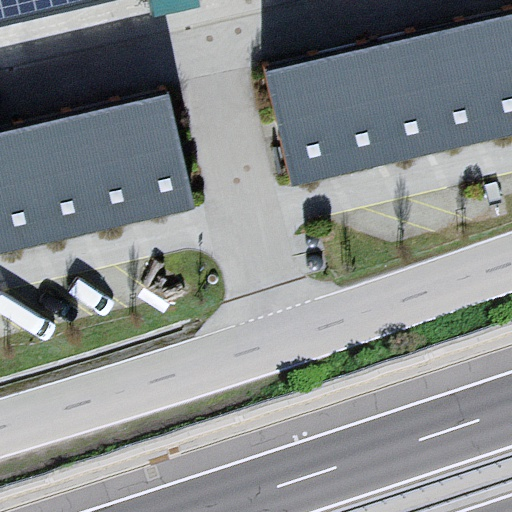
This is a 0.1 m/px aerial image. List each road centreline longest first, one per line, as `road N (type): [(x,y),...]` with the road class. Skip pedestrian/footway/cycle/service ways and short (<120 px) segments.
road 1 (tertiary): [(511,243),(0,413)]
road 2 (motorway): [(511,414),(198,511)]
